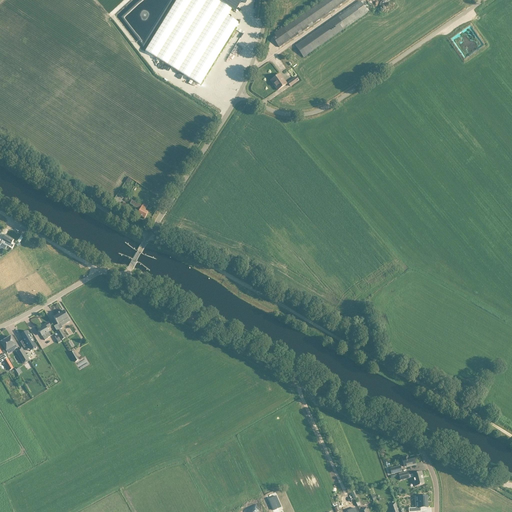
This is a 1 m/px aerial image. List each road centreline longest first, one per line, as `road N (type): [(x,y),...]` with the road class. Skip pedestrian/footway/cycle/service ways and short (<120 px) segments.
road 1 (track): [(0,145),(147,237),(261,291),(511,438)]
road 2 (unclassified): [(410,432),(125,277)]
road 3 (unclassified): [(237,96),(287,117),(317,114),(485,0)]
road 4 (unclassified): [(125,277),(237,96)]
road 5 (unclassified): [(0,327),(102,270),(125,277)]
